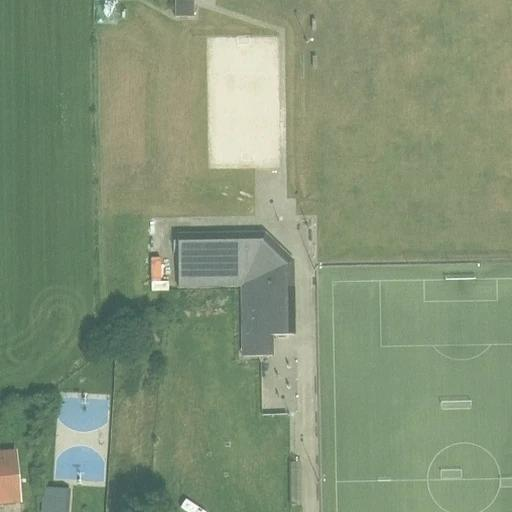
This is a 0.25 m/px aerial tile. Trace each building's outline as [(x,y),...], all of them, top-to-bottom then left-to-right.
[(200,1),(182,2),(182,18),(200,17),(200,1)] [(177,234),(178,288),(240,287),(241,357),(273,357),(272,335),(295,335),(294,262),(264,233),(177,234)] [(158,280),(169,280),(168,256),(157,257),(158,280)] [(13,451),(0,452),(0,501),(18,500),(13,451)] [(44,490),(41,511),(66,511),(68,491),(44,490)]
